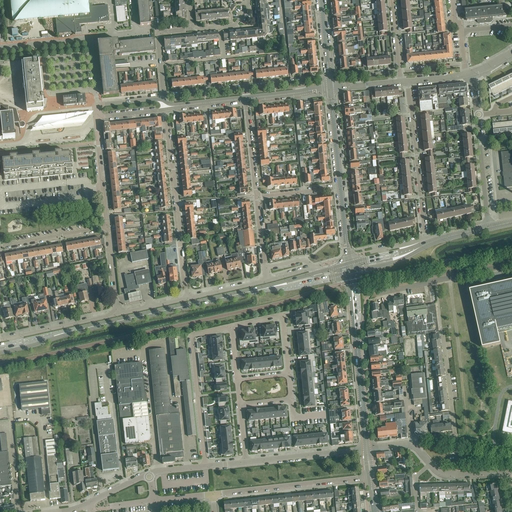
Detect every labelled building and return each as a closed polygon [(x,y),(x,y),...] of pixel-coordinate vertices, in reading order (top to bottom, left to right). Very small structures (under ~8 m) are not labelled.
[(105,6),(105,5),(92,7),(92,6),(89,4),(86,2),(86,0),(11,0),(13,14),(13,21),(15,20),(17,17),(19,18),(15,23),(55,19),(57,33),(72,32),(75,35),(75,32),(76,32),(81,32),(81,26),(79,26),(79,25),(109,22),(107,6),(105,6)] [(283,0),(284,9),(290,8),(292,8),(291,3),(301,2),(310,1),(310,0),(283,0)] [(505,7),(466,11),(467,21),(474,20),(477,20),(478,22),(480,24),(491,23),(493,21),(492,18),(495,18),(503,17),(506,16),(505,7)] [(152,8),(138,9),(140,25),(151,24),(150,19),(153,18),(150,18),(149,8),(152,8)] [(331,10),(332,17),(346,15),(345,11),(347,11),(347,8),(345,9),(331,10)] [(312,22),(303,23),(300,23),(300,26),(292,27),(291,24),(286,25),(287,30),(297,29),(312,27),(312,22)] [(412,32),(411,23),(403,24),(404,30),(408,30),(408,33),(412,32)] [(267,26),(258,27),(259,29),(266,35),(268,33),(271,33),(272,31),(272,28),(270,27),(267,27),(267,26)] [(386,26),(378,27),(379,36),(383,35),(383,32),(387,32),(386,26)] [(266,35),(259,29),(256,29),(257,38),(258,38),(258,40),(262,40),(262,38),(265,37),(266,35)] [(235,40),(235,31),(226,32),(227,38),(230,38),(230,41),(231,41),(231,43),(232,43),(234,43),(235,42),(235,40)] [(98,42),(98,45),(99,57),(98,57),(97,55),(101,95),(119,93),(116,69),(130,68),(130,67),(115,69),(115,65),(130,64),(127,64),(126,61),(115,62),(114,55),(119,54),(119,56),(155,52),(154,39),(118,43),(118,40),(102,42),(100,41),(100,42),(98,42)] [(444,52),(442,52),(443,59),(453,58),(452,46),(444,47),(444,52)] [(44,89),(44,87),(42,66),(41,66),(41,67),(39,67),(38,60),(33,61),(33,62),(21,63),(26,110),(27,112),(43,110),(43,108),(44,108),(46,105),(47,102),(47,98),(46,98),(47,99),(44,99),(44,96),(42,96),(41,92),(43,91),(44,89)] [(291,60),(292,70),(292,75),(298,74),(297,69),(301,69),(301,67),(294,67),(293,60),(291,60)] [(210,77),(210,71),(207,72),(208,80),(211,80),(211,84),(217,83),(217,76),(210,77)] [(511,78),(510,75),(503,79),(508,89),(511,87),(511,78)] [(503,79),(496,82),(501,93),(508,89),(503,79)] [(496,82),(489,86),(490,89),(489,89),(489,94),(490,94),(492,93),(493,96),(501,93),(496,82)] [(453,97),(453,99),(465,98),(465,93),(466,93),(465,93),(464,90),(465,90),(465,84),(455,85),(455,86),(452,86),(453,97)] [(439,94),(436,94),(437,104),(438,104),(438,109),(444,109),(443,104),(447,103),(447,102),(446,98),(445,86),(438,87),(439,94)] [(452,86),(445,86),(446,98),(453,97),(452,86)] [(437,104),(436,94),(436,87),(418,89),(419,102),(419,103),(420,112),(432,110),(431,98),(432,98),(433,106),(435,106),(435,110),(438,110),(438,109),(438,104),(437,104)] [(392,89),(392,96),(401,95),(401,92),(398,92),(397,88),(392,89)] [(381,97),(380,90),(374,90),(375,94),(371,95),(372,98),(381,97)] [(64,107),(86,104),(85,95),(63,97),(64,107)] [(282,105),(283,113),(288,112),(289,114),(292,114),(291,105),(288,106),(288,105),(282,105)] [(20,128),(22,128),(23,128),(23,127),(24,127),(25,126),(25,125),(25,124),(24,123),(23,122),(22,122),(20,122),(17,111),(16,110),(17,110),(14,109),(12,108),(9,107),(6,107),(4,106),(2,106),(0,106),(0,139),(15,138),(13,123),(18,123),(20,128)] [(266,114),(265,107),(259,107),(259,112),(255,113),(257,125),(261,125),(260,116),(266,115),(266,114)] [(229,111),(230,119),(241,118),(240,110),(235,110),(229,111)] [(432,112),(428,112),(424,113),(424,116),(421,117),(421,122),(429,121),(428,116),(433,116),(432,112)] [(41,120),(31,134),(78,130),(80,130),(93,114),(55,118),(41,120)] [(203,114),(196,115),(197,122),(203,121),(204,125),(203,126),(203,129),(206,128),(205,125),(207,125),(206,119),(203,119),(203,114)] [(186,123),(185,116),(185,115),(179,116),(179,121),(176,122),(176,124),(180,124),(186,124),(186,123)] [(397,125),(404,124),(404,118),(400,119),(400,115),(396,116),(397,125)] [(155,127),(155,128),(155,131),(157,131),(157,134),(154,135),(155,140),(163,139),(162,127),(161,118),(154,119),(155,127)] [(458,119),(459,123),(457,124),(457,126),(469,125),(468,118),(461,119),(458,119)] [(148,120),(141,121),(142,128),(142,130),(142,133),(149,132),(149,129),(149,127),(148,120)] [(136,129),(135,121),(128,122),(129,130),(129,131),(130,140),(134,140),(133,131),(136,130),(136,129)] [(509,122),(501,123),(502,134),(510,133),(509,122)] [(123,130),(122,123),(115,123),(116,131),(116,135),(120,134),(120,136),(120,138),(122,137),(124,137),(123,132),(123,130)] [(501,123),(493,124),(494,135),(502,134),(501,123)] [(109,124),(103,124),(105,150),(113,149),(113,144),(111,145),(110,132),(109,124)] [(463,141),(471,140),(470,134),(466,135),(466,132),(462,132),(463,141)] [(431,144),(424,145),(424,151),(428,151),(428,154),(432,153),(431,144)] [(407,153),(407,147),(399,148),(400,157),(404,156),(403,153),(407,153)] [(504,176),(511,175),(511,151),(501,152),(503,172),(504,172),(504,176)] [(472,152),(464,153),(465,162),(469,161),(469,158),(472,158),(472,152)] [(55,155),(47,156),(49,172),(72,170),(70,153),(62,154),(62,153),(55,153),(55,155)] [(32,157),(25,158),(26,175),(49,172),(47,156),(40,156),(40,155),(32,156),(32,157)] [(426,165),(433,164),(432,155),(428,155),(429,159),(425,159),(426,165)] [(2,160),(4,177),(26,175),(25,158),(17,159),(17,157),(10,158),(10,159),(2,160)] [(401,168),(409,167),(408,161),(404,161),(404,158),(400,158),(401,168)] [(466,172),(474,171),(473,165),(469,166),(469,163),(465,163),(466,172)] [(306,168),(302,169),(302,172),(304,172),(305,184),(311,183),(310,178),(310,175),(307,176),(306,168)] [(328,170),(313,172),(313,174),(320,174),(321,180),(314,180),(314,183),(329,181),(328,170)] [(511,175),(504,176),(503,176),(505,188),(511,187),(511,175)] [(274,187),(273,179),(266,179),(266,180),(262,180),(263,183),(267,183),(267,188),(274,187)] [(476,189),(475,183),(467,184),(468,193),(472,192),(472,189),(476,189)] [(247,186),(240,187),(239,187),(240,194),(237,194),(237,197),(245,196),(244,193),(248,193),(248,186),(247,186)] [(437,196),(436,187),(428,188),(429,194),(432,193),(433,196),(437,196)] [(412,195),(411,190),(403,190),(401,191),(401,197),(404,196),(404,199),(408,199),(408,196),(412,195)] [(304,216),(307,216),(307,214),(309,213),(309,206),(312,206),(311,203),(311,198),(305,199),(306,206),(303,206),(304,216)] [(293,207),(292,200),(286,201),(287,208),(288,212),(292,211),(292,214),(295,214),(295,211),(293,211),(293,207)] [(160,202),(160,205),(155,206),(156,212),(160,212),(159,209),(168,208),(168,201),(160,202)] [(276,209),(275,201),(269,202),(269,203),(265,203),(265,211),(270,210),(276,210),(276,209)] [(370,209),(370,205),(360,206),(360,207),(355,208),(355,207),(354,207),(355,214),(364,213),(364,210),(370,209)] [(464,207),(465,215),(471,213),(470,210),(473,209),(472,205),(464,207)] [(443,220),(441,212),(432,214),(433,218),(436,217),(437,221),(443,220)] [(405,220),(407,228),(412,226),(412,223),(415,222),(414,218),(405,220)] [(372,221),(372,224),(372,227),(374,227),(375,234),(374,235),(375,241),(383,239),(382,232),(384,232),(383,220),(378,220),(372,221)] [(395,230),(394,223),(385,224),(386,228),(389,228),(390,231),(395,230)] [(294,232),(293,227),(293,226),(279,228),(280,235),(285,234),(287,234),(290,234),(290,233),(291,233),(294,232)] [(334,228),(325,229),(326,236),(335,235),(334,228)] [(325,229),(319,229),(319,234),(315,234),(315,235),(316,241),(326,240),(326,236),(325,229)] [(240,232),(237,232),(239,242),(240,249),(245,248),(255,247),(254,239),(253,230),(252,230),(248,231),(245,231),(243,231),(240,232)] [(274,244),(277,259),(282,258),(280,250),(278,250),(277,244),(275,245),(275,244),(274,244)] [(246,254),(245,248),(240,249),(241,251),(242,254),(243,254),(244,259),(247,259),(248,266),(255,265),(255,256),(252,256),(252,253),(246,254)] [(148,259),(146,250),(130,253),(132,263),(148,259)] [(242,254),(241,251),(238,252),(238,254),(231,255),(232,260),(234,269),(240,267),(238,258),(242,257),(242,254)] [(203,261),(201,252),(198,253),(199,263),(198,263),(199,267),(192,268),(193,277),(201,276),(200,270),(204,270),(203,262),(203,261)] [(234,269),(232,260),(229,261),(228,257),(225,258),(226,261),(225,261),(227,270),(234,269)] [(217,263),(213,264),(215,273),(222,272),(220,263),(219,263),(219,259),(216,260),(217,263)] [(215,273),(213,264),(210,265),(209,261),(206,262),(207,266),(209,275),(215,273)] [(165,277),(164,272),(163,269),(159,270),(161,276),(157,277),(158,285),(165,284),(164,277),(165,277)] [(177,281),(177,276),(177,275),(178,275),(177,273),(176,273),(175,269),(169,269),(170,282),(177,281)] [(127,276),(127,274),(124,275),(127,289),(124,290),(125,294),(128,293),(128,291),(138,288),(137,286),(151,283),(149,271),(127,276)] [(93,285),(97,284),(99,297),(106,297),(105,288),(101,289),(101,284),(98,284),(97,276),(92,276),(93,285)] [(511,281),(503,283),(498,285),(470,291),(483,348),(501,344),(498,331),(511,328),(511,281)] [(86,284),(77,286),(79,294),(79,297),(81,302),(88,301),(87,296),(87,294),(88,294),(86,284)] [(54,292),(56,300),(53,300),(54,308),(61,307),(59,299),(57,291),(54,292)] [(66,297),(68,305),(74,304),(73,296),(66,297)] [(41,311),(39,299),(34,300),(33,297),(30,298),(32,304),(33,304),(35,312),(41,311)] [(59,299),(61,307),(61,306),(68,305),(66,297),(66,298),(59,299)] [(20,306),(22,315),(29,314),(26,303),(25,298),(22,299),(23,305),(20,306)] [(39,299),(41,311),(48,310),(45,298),(39,299)] [(399,312),(398,298),(393,298),(393,303),(387,303),(388,308),(389,312),(393,311),(393,307),(396,307),(396,310),(397,310),(397,313),(400,313),(400,312),(399,312)] [(22,315),(20,306),(17,307),(15,300),(12,300),(14,307),(16,316),(21,315),(21,316),(22,315)] [(328,302),(317,304),(320,322),(325,322),(324,318),(324,316),(323,314),(330,313),(331,315),(331,317),(332,317),(337,316),(336,307),(328,308),(327,302),(328,302)] [(386,316),(386,313),(386,310),(385,310),(378,311),(377,304),(371,304),(373,316),(376,315),(377,318),(383,318),(383,319),(386,318),(386,316)] [(406,306),(407,311),(408,318),(408,319),(409,321),(410,321),(410,322),(406,322),(407,325),(408,336),(433,333),(438,333),(435,306),(434,305),(431,305),(431,306),(431,307),(428,308),(427,307),(425,307),(425,304),(406,306)] [(13,317),(12,312),(10,306),(1,308),(2,313),(4,312),(5,319),(13,317)] [(303,313),(295,314),(296,317),(295,317),(296,320),(309,319),(308,313),(310,313),(309,310),(309,309),(303,310),(303,313)] [(391,328),(395,328),(395,323),(394,323),(394,321),(391,321),(390,315),(389,315),(387,315),(388,328),(391,328)] [(309,319),(296,320),(296,323),(297,326),(304,325),(305,329),(311,328),(311,324),(310,324),(309,319)] [(270,326),(268,327),(270,340),(276,339),(279,339),(278,333),(275,333),(275,326),(273,326),(273,325),(269,326),(270,326)] [(263,334),(260,335),(260,341),(264,341),(264,340),(270,340),(268,327),(262,327),(263,334)] [(305,333),(297,334),(298,340),(310,338),(309,333),(312,333),(311,329),(305,330),(305,333)] [(242,339),(239,339),(240,346),(243,345),(243,344),(249,344),(248,330),(245,331),(241,331),(242,339)] [(251,330),(248,330),(249,344),(255,343),(255,344),(259,344),(258,337),(255,338),(254,330),(251,330)] [(175,397),(181,396),(179,382),(182,382),(188,431),(188,436),(196,436),(190,381),(186,350),(176,351),(174,337),(168,337),(175,397)] [(383,338),(375,339),(368,340),(368,346),(380,344),(379,342),(386,341),(385,338),(383,338)] [(343,343),(328,345),(323,345),(323,351),(329,351),(328,347),(335,347),(335,349),(343,349),(343,343)] [(369,355),(369,357),(386,355),(386,351),(377,352),(377,349),(384,349),(384,345),(381,345),(381,346),(368,347),(369,355)] [(184,457),(178,405),(170,406),(164,349),(149,351),(161,460),(162,460),(163,464),(175,463),(174,459),(184,457)] [(311,349),(299,350),(299,356),(308,356),(308,359),(314,358),(314,354),(309,355),(308,350),(311,349)] [(308,362),(300,363),(301,368),(300,368),(300,369),(313,367),(312,362),(315,361),(314,358),(308,359),(308,362)] [(120,365),(114,366),(120,420),(122,420),(125,444),(146,442),(145,433),(150,433),(146,392),(145,392),(141,363),(136,364),(136,363),(120,364),(120,365)] [(214,367),(212,368),(213,374),(224,372),(223,366),(221,367),(220,363),(214,364),(214,367)] [(224,372),(213,374),(214,374),(214,379),(216,379),(216,382),(222,382),(222,379),(225,378),(224,372)] [(409,375),(412,400),(413,400),(414,405),(422,404),(422,407),(428,407),(427,398),(424,373),(409,375)] [(50,414),(49,408),(47,382),(19,385),(22,410),(41,408),(42,415),(50,414)] [(216,385),(214,386),(214,392),(226,391),(225,384),(222,385),(222,382),(216,382),(216,385)] [(392,383),(393,390),(398,390),(402,390),(401,387),(400,382),(392,383)] [(333,396),(348,395),(347,387),(339,388),(339,390),(339,391),(339,393),(333,393),(333,396)] [(227,396),(217,397),(218,406),(225,406),(224,402),(227,402),(227,396)] [(502,432),(511,434),(511,401),(508,401),(502,432)] [(101,403),(94,403),(96,417),(97,416),(98,421),(96,422),(102,466),(103,471),(114,470),(114,471),(117,470),(119,469),(119,464),(113,420),(111,420),(111,417),(108,417),(108,415),(107,407),(102,407),(101,403)] [(225,409),(225,406),(218,406),(219,415),(229,414),(228,408),(225,409)] [(429,433),(428,411),(424,411),(424,418),(420,418),(420,422),(414,422),(414,429),(414,433),(414,434),(415,433),(417,435),(417,436),(423,435),(426,435),(429,435),(429,433)] [(405,413),(402,414),(394,414),(395,423),(385,424),(385,428),(377,428),(378,438),(397,436),(397,434),(404,433),(404,438),(407,438),(405,413)] [(229,420),(229,414),(219,415),(220,424),(227,424),(226,420),(229,420)] [(350,415),(330,417),(330,424),(333,424),(336,424),(335,420),(342,419),(342,421),(351,420),(350,415)] [(0,435),(2,451),(0,451),(0,511),(12,511),(15,511),(14,505),(12,505),(11,495),(12,495),(12,492),(13,492),(11,480),(12,478),(11,477),(11,476),(12,473),(10,473),(10,471),(11,469),(9,468),(9,466),(11,464),(10,463),(8,452),(6,433),(0,433),(0,435)] [(352,437),(331,440),(332,446),(338,445),(338,442),(344,441),(345,443),(353,442),(352,437)] [(32,438),(29,438),(24,438),(29,491),(28,491),(28,495),(30,495),(30,500),(31,500),(31,501),(31,500),(40,499),(41,500),(45,500),(45,498),(45,493),(44,493),(41,457),(34,457),(32,438)] [(60,498),(56,455),(54,440),(45,441),(47,456),(51,492),(49,492),(50,500),(60,498)] [(400,451),(395,451),(395,456),(396,459),(398,459),(398,465),(402,464),(405,464),(404,458),(401,458),(400,451)] [(392,455),(391,452),(377,453),(377,459),(385,458),(385,461),(389,461),(389,457),(393,457),(393,455),(392,455)] [(143,462),(143,466),(150,465),(149,456),(145,457),(144,455),(140,455),(140,462),(143,462)] [(92,469),(89,469),(92,488),(97,487),(96,479),(94,479),(92,469)] [(82,471),(72,473),(74,485),(79,484),(80,492),(85,491),(82,471)] [(412,478),(405,479),(406,489),(413,488),(412,478)] [(385,481),(380,482),(380,488),(385,487),(388,487),(388,484),(393,483),(396,483),(396,484),(399,483),(399,479),(388,481),(385,481)] [(489,486),(490,489),(487,489),(488,493),(498,490),(496,484),(489,486)] [(348,497),(360,495),(359,491),(358,491),(358,488),(348,489),(348,492),(348,497)] [(413,488),(406,489),(406,493),(409,492),(409,497),(414,497),(413,488)] [(59,491),(60,498),(61,498),(62,503),(68,503),(67,490),(59,491)] [(498,490),(488,493),(489,499),(490,498),(499,496),(498,490)] [(326,498),(326,492),(319,493),(319,499),(320,502),(326,501),(326,502),(328,502),(328,498),(326,498)] [(313,500),(311,500),(312,504),(314,504),(314,500),(319,499),(319,493),(312,493),(313,500)] [(299,502),(298,495),(292,495),(292,502),(298,502),(298,505),(301,505),(300,501),(299,502)] [(360,499),(360,495),(348,497),(349,503),(360,502),(359,499),(360,499)] [(286,503),(285,496),(278,497),(279,504),(284,503),(285,507),(287,507),(287,503),(286,503)] [(500,503),(499,496),(490,498),(491,505),(493,504),(500,503)] [(272,505),(272,498),(265,498),(265,505),(271,505),(271,508),(273,508),(273,504),(272,505)] [(251,500),(245,500),(245,507),(244,508),(244,511),(247,511),(247,509),(252,509),(252,507),(251,500)] [(232,509),(231,509),(230,511),(233,511),(233,509),(238,508),(238,501),(231,502),(232,509)] [(414,503),(387,506),(382,506),(383,511),(391,511),(390,509),(411,507),(414,508),(414,503)]
